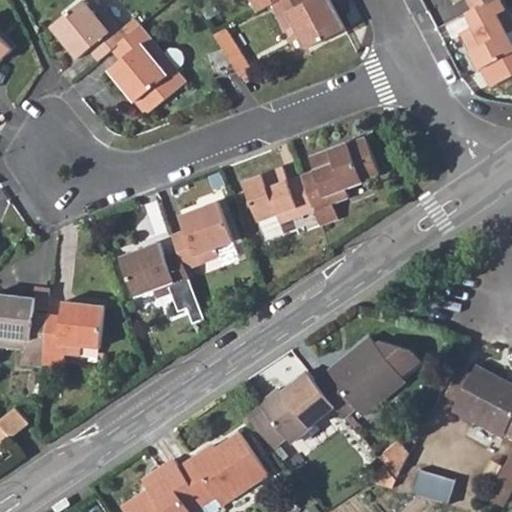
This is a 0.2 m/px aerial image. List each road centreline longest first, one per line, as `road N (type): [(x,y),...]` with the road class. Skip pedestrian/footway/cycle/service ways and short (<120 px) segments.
road 1 (tertiary): [(0,510),(115,442),(487,182)]
road 2 (residential): [(422,72),(108,180),(53,160)]
road 3 (residential): [(487,182),(422,72)]
